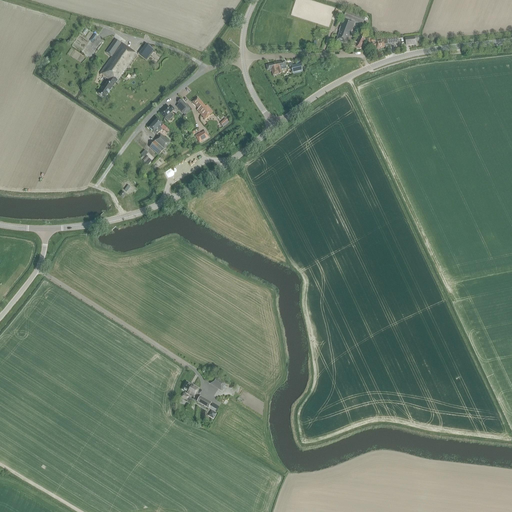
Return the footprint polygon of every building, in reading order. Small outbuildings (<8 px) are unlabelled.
[(362,26),(365,18),(347,10),(339,31),(340,31),(336,40),(346,44),(354,23),(362,26)] [(360,49),(365,38),(360,35),(357,43),(354,41),(352,46),(360,49)] [(398,43),(397,37),(386,38),(386,37),(379,38),(379,40),(376,40),(371,41),(373,48),(375,47),(375,49),(377,49),(384,47),(384,45),(398,43)] [(406,46),(415,45),(414,41),(419,41),(418,37),(414,37),(414,38),(405,38),(406,46)] [(118,81),(136,55),(115,40),(106,53),(112,57),(100,74),(108,80),(98,94),(105,99),(117,81),(118,81)] [(147,44),(139,53),(147,59),(155,50),(147,44)] [(276,69),(277,68),(279,74),(282,73),(281,70),(286,69),(286,67),(285,61),(274,64),(275,69),(276,69)] [(267,70),(269,70),(269,71),(271,71),(273,76),(278,74),(276,69),(277,68),(276,69),(275,69),(274,64),(266,65),(267,70)] [(302,71),(301,64),(292,66),(292,64),(289,64),(289,67),(291,67),(292,73),(302,71)] [(205,106),(197,98),(192,102),(198,109),(197,110),(205,119),(213,112),(207,105),(205,106)] [(186,111),(189,108),(181,99),(178,103),(186,111)] [(170,108),(167,106),(159,113),(168,122),(173,117),(170,113),(175,109),(172,107),(170,108)] [(161,127),(160,127),(162,124),(157,119),(149,128),(155,133),(157,135),(160,132),(163,129),(165,131),(167,128),(163,125),(161,127)] [(209,137),(205,131),(201,134),(200,133),(195,136),(199,143),(209,137)] [(159,156),(171,143),(161,134),(149,147),(159,156)] [(148,165),(152,161),(147,156),(143,161),(148,165)] [(222,391),(227,384),(214,376),(209,383),(222,391)] [(191,385),(189,383),(186,382),(182,390),(185,392),(184,394),(183,394),(181,397),(187,400),(189,397),(186,395),(187,393),(194,397),(199,388),(192,384),(191,385)] [(208,409),(212,402),(200,396),(197,402),(208,409)] [(213,419),(217,414),(211,410),(208,416),(213,419)]
